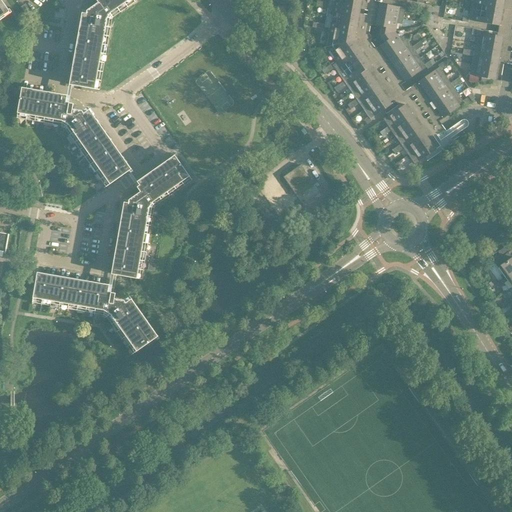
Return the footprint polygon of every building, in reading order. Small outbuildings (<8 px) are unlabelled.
[(0,0),(0,250),(6,252),(9,234),(0,232),(0,18),(10,12),(0,0)] [(99,90),(110,28),(111,19),(112,19),(113,17),(137,0),(95,0),(98,3),(87,11),(87,14),(82,13),(69,85),(99,90)] [(342,89),(347,86),(345,83),(366,69),(364,65),(368,62),(361,52),(357,55),(351,47),(357,42),(356,38),(349,37),(350,27),(356,28),(358,16),(353,15),(354,6),(360,7),(360,4),(361,4),(361,0),(329,0),(329,3),(317,1),(316,6),(328,8),(325,24),(313,22),(312,27),(324,30),(324,28),(329,28),(326,47),(337,62),(333,65),(331,63),(321,70),(324,74),(334,67),(344,81),(339,85),(342,89)] [(463,16),(462,21),(468,23),(468,21),(493,25),(499,26),(501,15),(502,9),(496,8),(497,0),(464,0),(472,1),(469,17),(463,16)] [(377,15),(403,19),(404,11),(409,12),(410,7),(405,6),(404,8),(379,3),(377,15)] [(402,24),(403,19),(377,15),(375,26),(381,27),(379,36),(395,32),(397,23),(402,24)] [(476,35),(475,43),(500,48),(502,37),(477,32),(478,30),(472,29),(471,34),(476,35)] [(380,46),(386,55),(407,40),(404,36),(400,39),(395,32),(379,36),(384,43),(380,46)] [(386,55),(392,64),(413,49),(412,47),(407,40),(386,55)] [(474,51),(468,50),(468,55),(473,56),(473,54),(498,58),(500,48),(475,43),(474,51)] [(392,64),(398,73),(420,58),(415,51),(419,48),(416,44),(412,47),(413,49),(392,64)] [(473,54),(473,56),(471,64),(497,69),(498,58),(473,54)] [(424,65),(420,58),(398,73),(405,82),(426,67),(427,69),(432,66),(429,62),(424,65)] [(418,82),(424,91),(445,77),(441,70),(445,67),(442,63),(438,66),(439,67),(418,82)] [(494,80),(497,69),(471,64),(469,76),(482,78),(481,81),(489,83),(489,79),(494,80)] [(345,83),(347,86),(351,92),(372,78),(366,69),(345,83)] [(452,85),(450,83),(445,77),(424,91),(430,100),(452,85)] [(379,87),(372,78),(351,92),(356,99),(352,102),(355,106),(359,103),(357,101),(379,87)] [(454,80),(450,83),(452,85),(430,100),(437,109),(458,94),(453,88),(457,85),(454,80)] [(17,120),(61,128),(62,129),(104,188),(131,169),(89,109),(83,114),(82,112),(72,110),(73,104),(66,103),(67,95),(22,87),(16,120),(17,120)] [(385,95),(383,93),(379,87),(357,101),(359,103),(364,110),(385,95)] [(383,93),(385,95),(391,104),(396,101),(388,89),(383,93)] [(13,107),(15,94),(3,92),(1,105),(13,107)] [(458,94),(437,109),(443,118),(464,104),(465,105),(470,102),(467,98),(462,101),(458,94)] [(391,105),(391,104),(385,95),(364,110),(368,117),(364,120),(367,124),(371,121),(370,119),(391,105)] [(388,126),(384,129),(387,134),(391,131),(389,129),(411,114),(404,105),(383,119),(388,126)] [(417,123),(411,114),(389,129),(391,131),(396,137),(417,123)] [(400,144),(396,147),(399,151),(403,149),(402,146),(423,132),(417,123),(396,137),(400,144)] [(408,155),(429,141),(423,132),(402,146),(403,149),(408,155)] [(436,150),(429,141),(408,155),(413,162),(408,165),(411,169),(416,166),(415,164),(436,150)] [(141,279),(144,261),(153,208),(154,208),(155,206),(192,180),(174,155),(137,182),(140,186),(137,187),(140,192),(129,200),(129,203),(124,202),(111,274),(141,279)] [(300,165),(283,177),(297,197),(314,185),(300,165)] [(500,276),(502,279),(511,272),(511,257),(508,252),(510,251),(510,250),(491,264),(492,264),(494,262),(502,274),(500,276)] [(32,305),(103,317),(104,318),(105,318),(130,355),(158,336),(131,299),(125,303),(124,301),(118,300),(114,299),(115,293),(108,292),(109,285),(37,272),(31,305),(32,305)] [(507,281),(511,287),(511,286),(511,272),(502,279),(505,282),(507,281)]
